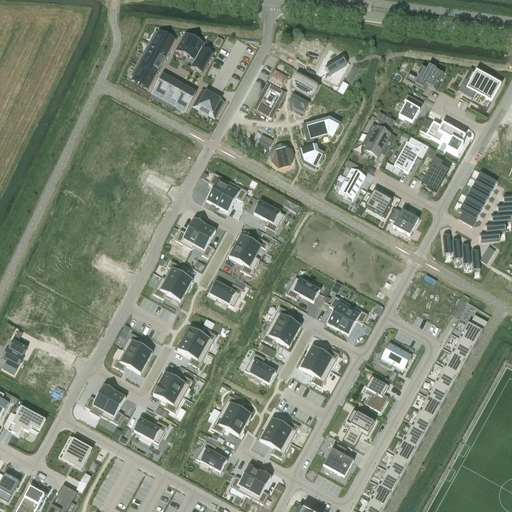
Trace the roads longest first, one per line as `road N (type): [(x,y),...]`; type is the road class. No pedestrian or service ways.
road 1 (residential): [(511,35),(271,4)]
road 2 (residential): [(229,511),(61,418)]
road 3 (residential): [(345,503),(430,345)]
road 4 (residential): [(181,201),(266,48)]
road 5 (residential): [(293,480),(362,357)]
road 6 (residential): [(181,201),(234,230),(202,286)]
